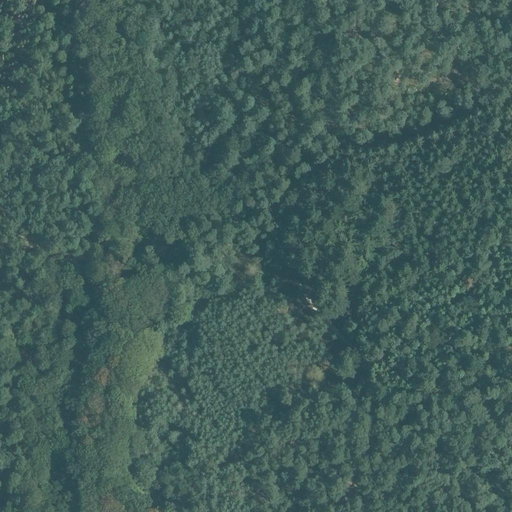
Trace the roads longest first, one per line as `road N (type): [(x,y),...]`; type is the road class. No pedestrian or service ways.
road 1 (track): [(80,0),(99,235),(72,327),(55,509)]
road 2 (track): [(399,0),(418,37),(474,12),(511,7)]
